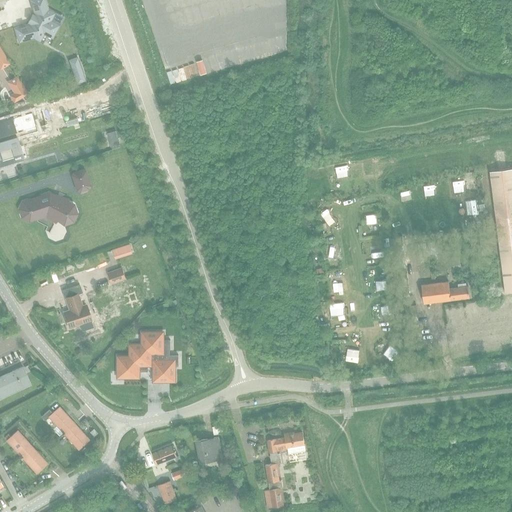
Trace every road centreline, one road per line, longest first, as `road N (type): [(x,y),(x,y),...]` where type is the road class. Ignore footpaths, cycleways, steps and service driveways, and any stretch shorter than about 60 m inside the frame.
road 1 (unclassified): [(117,424),(196,408),(259,383),(344,386),(511,365)]
road 2 (track): [(344,386),(347,420),(326,459),(350,511)]
road 3 (unclassified): [(117,424),(30,334)]
